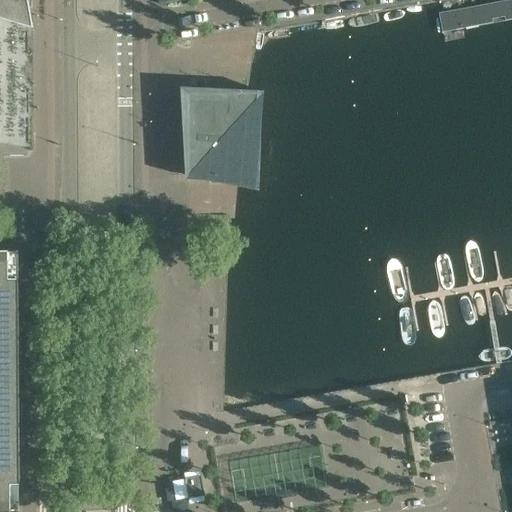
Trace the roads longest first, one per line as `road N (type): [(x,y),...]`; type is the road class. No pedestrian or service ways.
road 1 (trunk): [(511,109),(201,112),(94,90),(0,56)]
road 2 (trunk): [(0,117),(199,155),(511,153)]
road 3 (tertiary): [(132,511),(127,31)]
road 4 (tertiary): [(71,40),(73,511)]
road 5 (residential): [(127,31),(310,0)]
road 6 (residential): [(482,511),(462,389),(511,381)]
